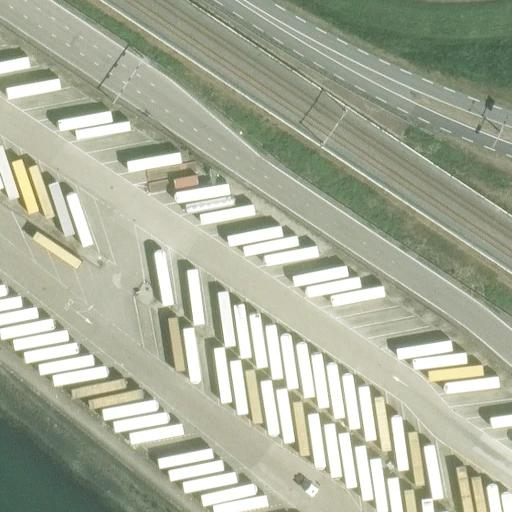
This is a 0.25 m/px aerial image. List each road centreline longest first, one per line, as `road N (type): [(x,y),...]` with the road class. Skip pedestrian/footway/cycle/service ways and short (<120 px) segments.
road 1 (primary): [(300,38),(412,110),(511,151)]
road 2 (primary): [(511,119),(300,38)]
